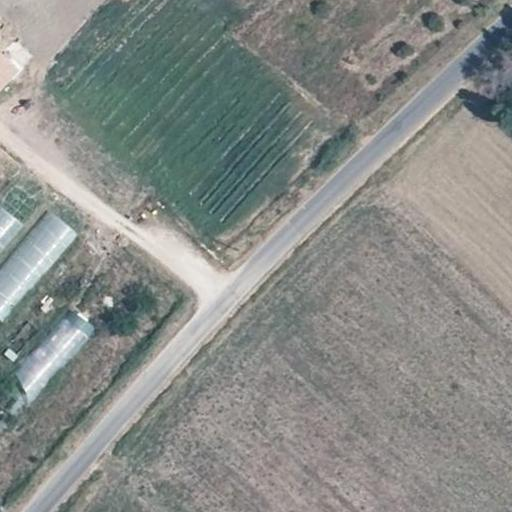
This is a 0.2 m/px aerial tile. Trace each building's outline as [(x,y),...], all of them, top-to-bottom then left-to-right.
[(0,89),(18,70),(0,54),(0,89)] [(0,251),(38,205),(17,184),(0,203),(0,251)] [(0,324),(73,235),(51,214),(0,274),(0,324)] [(54,293),(69,305),(96,273),(81,261),(54,293)] [(102,327),(75,309),(0,387),(25,411),(102,327)]
